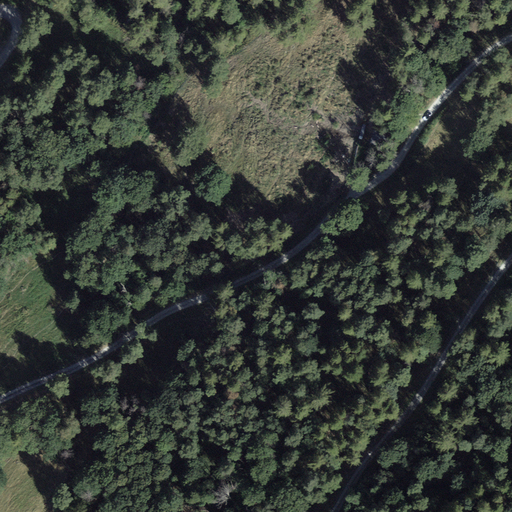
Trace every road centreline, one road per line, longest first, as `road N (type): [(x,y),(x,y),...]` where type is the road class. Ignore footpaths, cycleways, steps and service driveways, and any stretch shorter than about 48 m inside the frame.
road 1 (track): [(511,37),(447,92),(386,173),(285,257),(0,400)]
road 2 (track): [(335,511),(511,257)]
